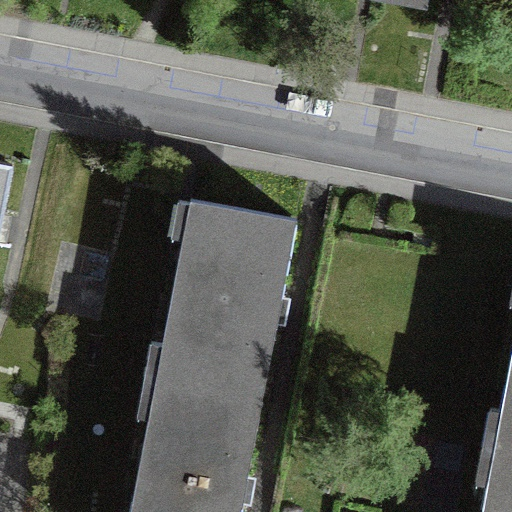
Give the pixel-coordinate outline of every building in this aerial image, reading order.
[(357,0),(430,15),(432,0),(357,0)] [(0,274),(22,171),(0,166),(0,274)] [(188,209),(160,380),(270,398),(298,227),(188,209)] [(251,511),(270,398),(160,380),(137,511),(251,511)] [(511,384),(501,445),(511,446),(511,384)] [(510,511),(511,446),(501,445),(488,511),(510,511)]
